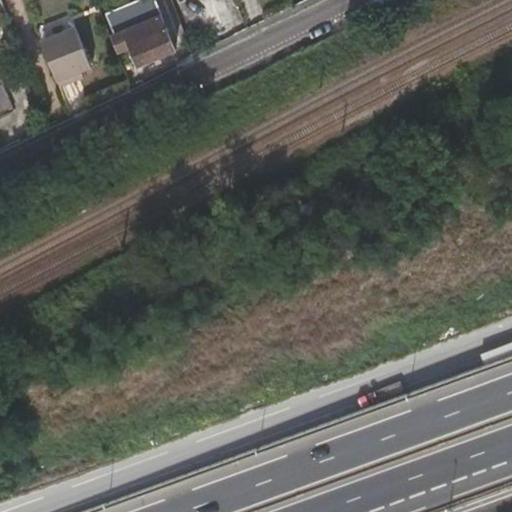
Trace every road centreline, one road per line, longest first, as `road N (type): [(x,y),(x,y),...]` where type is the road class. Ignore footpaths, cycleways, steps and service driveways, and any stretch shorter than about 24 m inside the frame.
road 1 (primary): [(511,333),(18,511)]
road 2 (residential): [(350,0),(0,173)]
road 3 (primary): [(511,391),(187,511)]
road 4 (primary): [(333,511),(511,447)]
